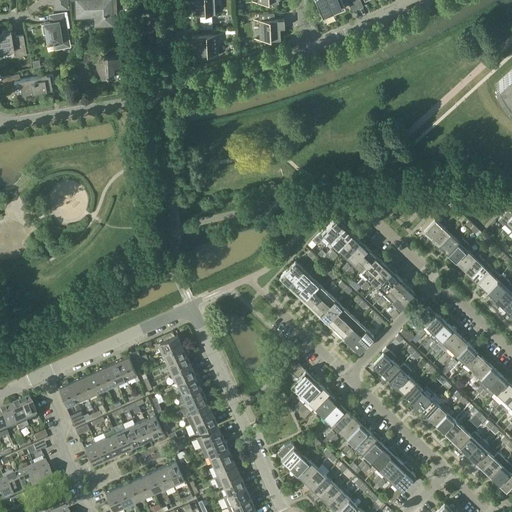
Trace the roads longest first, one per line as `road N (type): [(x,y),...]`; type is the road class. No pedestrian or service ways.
road 1 (residential): [(283,511),(188,310),(42,375)]
road 2 (residential): [(0,120),(156,96),(174,85)]
road 3 (residential): [(90,511),(42,375)]
road 4 (residential): [(174,85),(312,47)]
road 5 (residential): [(446,472),(346,376)]
road 6 (residential): [(346,376),(437,280)]
